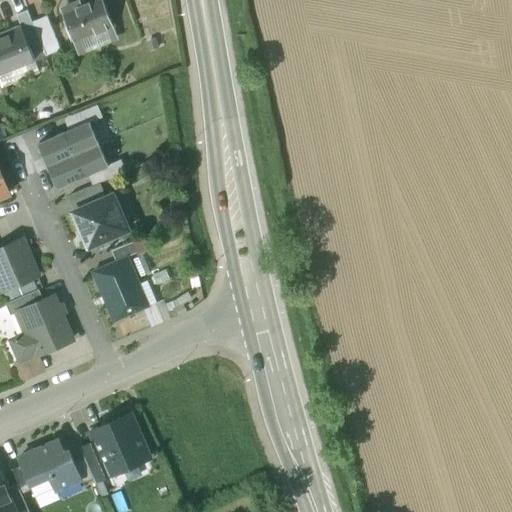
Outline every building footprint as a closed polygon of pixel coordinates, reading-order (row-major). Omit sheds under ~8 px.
[(103,0),(98,0),(73,10),(71,5),(63,9),(76,41),(113,26),(103,0)] [(16,15),(21,27),(32,22),(27,10),(16,15)] [(47,16),(32,22),(42,47),(46,57),(61,51),(47,16)] [(32,22),(21,27),(31,51),(42,47),(32,22)] [(21,27),(0,35),(0,74),(16,68),(35,60),(31,51),(21,27)] [(35,60),(16,68),(21,80),(39,72),(35,60)] [(97,106),(64,119),(69,131),(89,122),(90,122),(102,117),(97,106)] [(69,131),(38,144),(48,166),(99,144),(90,122),(89,122),(69,131)] [(99,144),(48,166),(57,188),(88,175),(108,166),(99,144)] [(109,166),(88,175),(93,186),(100,183),(126,172),(121,161),(108,166),(109,166)] [(0,171),(0,197),(9,193),(0,171)] [(93,186),(69,196),(75,211),(106,197),(100,183),(93,186)] [(75,211),(74,212),(89,246),(123,232),(108,197),(75,211)] [(0,248),(0,284),(3,291),(38,276),(22,239),(0,248)] [(134,242),(112,251),(116,262),(127,257),(138,253),(134,242)] [(116,262),(93,272),(114,321),(148,306),(127,257),(116,262)] [(39,289),(6,303),(11,315),(22,310),(44,301),(39,289)] [(44,301),(22,310),(31,333),(18,339),(18,338),(16,339),(16,340),(13,341),(21,359),(39,351),(40,353),(72,340),(53,297),(44,301)] [(115,416),(104,421),(105,425),(91,431),(95,442),(110,475),(150,458),(131,414),(116,420),(115,416)] [(59,440),(19,457),(33,489),(40,507),(60,498),(57,489),(81,479),(74,462),(69,451),(64,453),(59,440)] [(95,442),(81,448),(85,458),(94,479),(95,481),(110,475),(95,442)] [(85,458),(74,462),(81,479),(83,484),(94,479),(85,458)] [(33,489),(22,466),(11,470),(17,484),(22,494),(33,489)] [(0,474),(0,511),(16,511),(7,489),(0,474)] [(29,511),(22,494),(17,484),(7,489),(16,511),(29,511)]
